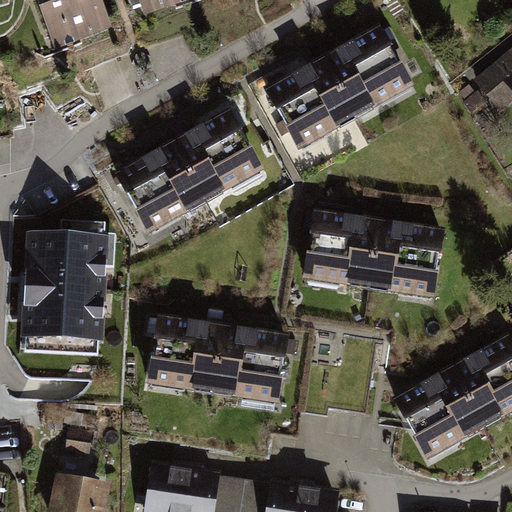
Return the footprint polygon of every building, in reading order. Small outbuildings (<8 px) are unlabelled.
[(98,0),(38,0),(55,50),(109,33),(98,0)] [(138,0),(145,18),(191,0),(138,0)] [(381,34),(265,94),(296,154),(412,94),(381,34)] [(511,55),(476,83),(499,113),(511,103),(511,55)] [(473,81),(458,92),(474,112),(489,101),(473,81)] [(233,109),(117,169),(149,229),(265,169),(233,109)] [(439,229),(313,209),(302,278),(428,298),(439,229)] [(107,239),(61,237),(61,254),(30,253),(25,350),(100,354),(104,284),(114,284),(116,250),(106,249),(107,239)] [(285,341),(159,321),(148,390),(274,410),(285,341)] [(511,339),(396,400),(428,460),(511,416),(511,339)] [(92,431),(69,427),(65,451),(88,454),(92,431)] [(99,511),(105,479),(54,471),(47,511),(99,511)] [(216,511),(222,481),(154,471),(147,511),(216,511)] [(336,511),(339,499),(271,488),(267,511),(336,511)]
